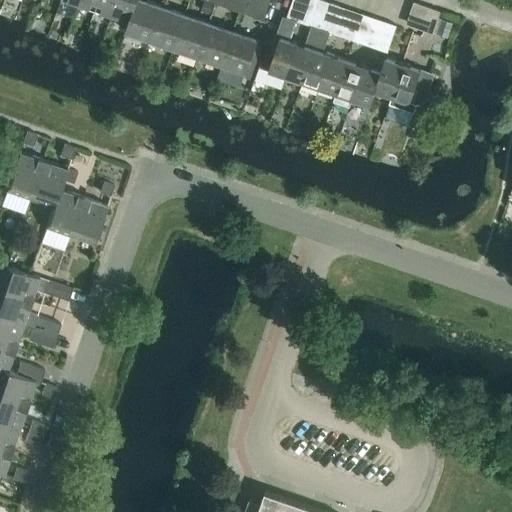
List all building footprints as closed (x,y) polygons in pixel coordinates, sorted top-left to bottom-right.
[(98,0),(79,0),(79,4),(95,9),(98,0)] [(117,0),(98,0),(95,9),(112,15),(117,0)] [(117,0),(112,15),(128,21),(129,21),(136,0),(117,0)] [(162,4),(150,0),(136,0),(129,21),(128,21),(126,29),(150,38),(162,4)] [(264,18),(270,0),(256,0),(252,14),(264,18)] [(317,0),(310,23),(320,27),(330,1),(327,0),(317,0)] [(330,1),(320,27),(332,31),(341,5),(330,1)] [(414,1),(410,12),(437,21),(441,10),(414,1)] [(150,38),(174,46),(186,12),(162,4),(150,38)] [(298,19),(302,10),(291,6),(287,16),(298,19)] [(357,29),(363,12),(352,9),(343,35),(353,38),(357,29)] [(198,54),(210,20),(186,12),(174,46),(198,54)] [(375,16),(363,12),(357,29),(353,38),(365,43),(375,16)] [(268,68),(286,74),(297,41),(291,39),(297,20),(283,15),(276,35),(279,36),(268,68)] [(222,62),(233,29),(210,20),(198,54),(222,62)] [(387,50),(396,24),(385,20),(377,46),(387,50)] [(297,41),(286,74),(302,80),(320,28),(312,25),(305,44),(297,41)] [(302,80),(319,85),(330,52),(325,50),(331,31),(320,28),(302,80)] [(258,37),(233,29),(222,62),(247,71),(258,37)] [(347,58),(330,52),(319,85),(336,91),(347,58)] [(374,88),(375,89),(391,94),(403,61),(385,54),(380,69),(374,88)] [(363,64),(347,58),(336,91),(333,100),(350,106),(352,97),(363,64)] [(403,61),(391,94),(392,94),(389,103),(413,112),(417,101),(410,98),(421,67),(403,61)] [(380,69),(363,64),(352,97),(370,103),(375,89),(374,88),(380,69)] [(37,134),(27,131),(23,142),(34,146),(37,134)] [(75,146),(65,143),(61,155),(71,158),(75,146)] [(6,189),(31,197),(44,159),(20,150),(6,189)] [(61,187),(65,177),(68,167),(44,159),(31,197),(53,205),(54,205),(60,187),(61,187)] [(68,167),(65,177),(75,181),(78,171),(68,167)] [(115,184),(104,180),(100,191),(111,195),(115,184)] [(84,195),(61,187),(60,187),(54,205),(53,205),(46,226),(70,234),(84,195)] [(84,195),(70,234),(94,243),(108,203),(84,195)] [(1,263),(0,265),(0,289),(31,300),(39,276),(1,263)] [(73,288),(49,280),(45,292),(68,300),(73,288)] [(31,300),(0,289),(0,315),(23,323),(56,335),(60,324),(27,312),(31,300)] [(0,340),(15,346),(23,324),(23,323),(0,315),(0,340)] [(29,339),(52,347),(56,335),(23,323),(23,324),(33,328),(29,339)] [(7,369),(15,346),(0,340),(0,366),(7,369)] [(21,360),(17,372),(36,379),(40,381),(45,368),(21,360)] [(0,393),(28,403),(36,379),(17,372),(7,369),(0,366),(0,393)] [(56,387),(45,383),(42,393),(53,397),(56,387)] [(0,419),(20,426),(28,403),(0,393),(0,419)] [(0,444),(12,449),(20,426),(0,419),(0,444)] [(33,420),(30,429),(40,433),(44,424),(33,420)] [(26,440),(37,444),(40,433),(30,429),(26,440)] [(12,449),(0,444),(0,472),(3,474),(12,449)] [(28,471),(17,467),(14,478),(24,481),(28,471)] [(329,511),(267,491),(262,504),(250,499),(245,511),(329,511)]
